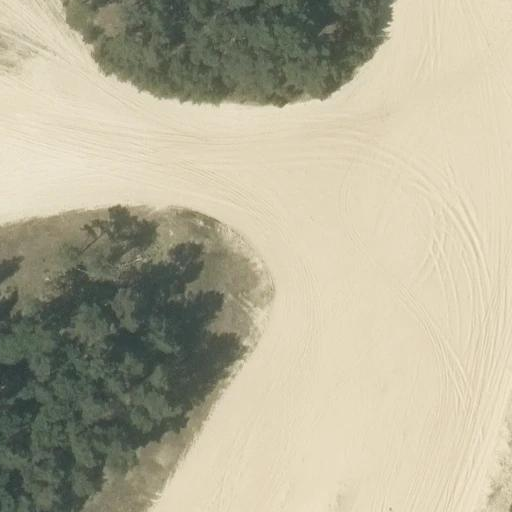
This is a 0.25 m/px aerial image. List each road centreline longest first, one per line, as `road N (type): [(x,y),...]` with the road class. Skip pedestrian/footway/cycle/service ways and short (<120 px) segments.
road 1 (track): [(511,50),(424,97),(279,146),(0,113)]
road 2 (track): [(410,511),(450,419),(511,202)]
